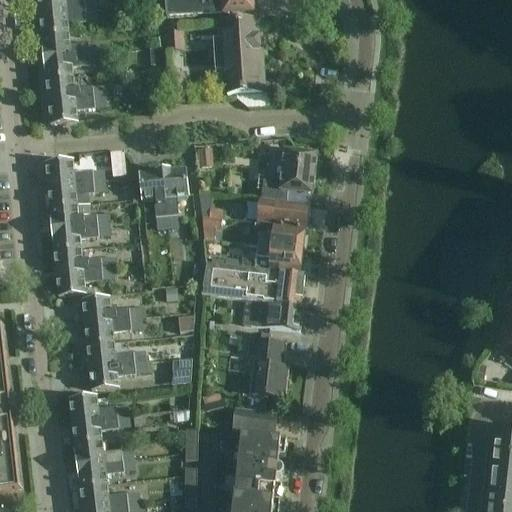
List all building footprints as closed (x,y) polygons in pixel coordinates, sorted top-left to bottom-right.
[(38,0),(40,19),(84,15),(83,3),(83,2),(66,4),(65,0),(38,0)] [(223,18),(254,17),(252,0),(165,0),(167,21),(223,18)] [(96,1),(83,3),(84,15),(97,13),(96,1)] [(97,13),(84,15),(85,25),(98,24),(97,13)] [(40,19),(43,41),(69,38),(68,27),(85,25),(84,15),(40,19)] [(226,76),(227,98),(262,96),(261,64),(259,64),(256,24),(222,27),(224,45),(215,46),(217,77),(226,76)] [(165,31),(166,54),(184,53),(183,30),(165,31)] [(214,42),(214,33),(203,33),(203,42),(214,42)] [(43,41),(45,63),(89,58),(88,46),(70,48),(69,38),(43,41)] [(100,45),(88,46),(89,58),(101,57),(100,45)] [(160,52),(151,52),(152,74),(161,73),(160,52)] [(101,57),(89,58),(90,69),(102,68),(101,57)] [(45,63),(47,85),(73,82),(72,71),(90,69),(89,58),(45,63)] [(185,77),(168,78),(169,107),(186,106),(185,77)] [(47,85),(49,106),(93,101),(92,91),(74,93),(73,82),(47,85)] [(104,90),(92,91),(93,101),(105,100),(104,90)] [(105,100),(93,101),(94,113),(107,112),(105,100)] [(94,113),(93,101),(49,106),(51,128),(78,126),(77,115),(94,113)] [(104,147),(105,171),(120,171),(119,146),(104,147)] [(212,169),(211,153),(200,154),(201,169),(212,169)] [(264,180),(261,203),(286,206),(288,194),(312,198),(317,158),(285,154),(282,182),(264,180)] [(47,169),(49,191),(94,187),(92,176),(75,177),(74,166),(47,169)] [(186,174),(164,176),(166,203),(168,220),(177,219),(178,219),(177,202),(189,200),(186,174)] [(105,175),(92,176),(94,187),(106,186),(105,175)] [(168,220),(166,203),(164,176),(142,178),(144,205),(154,204),(155,221),(168,220)] [(106,186),(94,187),(95,198),(107,197),(106,186)] [(49,191),(51,213),(78,210),(77,199),(95,198),(94,187),(49,191)] [(260,203),(258,216),(258,223),(269,224),(269,228),(305,232),(307,232),(310,209),(286,206),(261,203),(260,203)] [(51,213),(53,234),(98,230),(97,220),(79,221),(78,210),(51,213)] [(211,212),(210,220),(221,221),(223,213),(211,212)] [(108,218),(97,220),(98,230),(109,229),(108,218)] [(177,219),(168,220),(169,233),(178,233),(177,219)] [(210,220),(203,219),(206,242),(214,243),(215,232),(220,232),(221,221),(210,220)] [(168,220),(155,221),(156,235),(169,233),(168,220)] [(303,255),(305,232),(269,228),(256,226),(254,236),(252,236),(250,248),(260,249),(303,255)] [(109,229),(98,230),(99,241),(110,240),(109,229)] [(53,234),(55,256),(82,254),(81,243),(99,241),(98,230),(53,234)] [(242,267),(241,271),(257,273),(300,278),(303,255),(267,250),(260,249),(258,249),(256,264),(242,263),(242,265),(242,267)] [(55,256),(57,278),(102,274),(101,263),(83,265),(82,254),(55,256)] [(117,262),(101,263),(102,274),(114,273),(118,272),(117,262)] [(212,264),(212,267),(241,271),(242,267),(242,265),(226,262),(226,266),(212,264)] [(200,298),(261,306),(300,311),(304,278),(300,278),(257,273),(241,271),(209,267),(200,298)] [(114,273),(102,274),(103,285),(115,284),(114,273)] [(103,285),(102,274),(57,278),(59,300),(86,298),(85,286),(103,285)] [(177,292),(165,293),(167,305),(178,304),(177,292)] [(84,306),(86,329),(128,324),(127,314),(112,316),(110,303),(84,306)] [(245,311),(243,328),(263,331),(299,335),(302,311),(300,311),(261,306),(246,304),(245,311)] [(144,313),(127,314),(128,324),(142,323),(145,323),(144,313)] [(194,321),(178,323),(180,337),(193,336),(194,321)] [(142,323),(128,324),(129,335),(143,334),(142,323)] [(86,329),(88,350),(115,347),(114,336),(129,335),(128,324),(86,329)] [(1,331),(0,330),(0,495),(19,493),(1,331)] [(283,402),(287,372),(281,371),(284,349),(270,348),(271,337),(251,335),(248,358),(256,359),(251,398),(283,402)] [(117,369),(135,367),(135,357),(116,359),(115,347),(88,350),(90,372),(117,369)] [(153,355),(135,357),(135,367),(151,366),(154,365),(153,355)] [(192,386),(193,361),(174,363),(172,388),(192,386)] [(151,366),(135,367),(136,378),(152,377),(151,366)] [(135,367),(117,369),(90,372),(93,394),(119,391),(118,380),(136,378),(135,367)] [(219,397),(202,402),(206,416),(223,411),(219,397)] [(71,404),(73,426),(118,422),(117,410),(99,412),(97,400),(71,404)] [(129,409),(117,410),(118,422),(130,421),(129,409)] [(273,438),(276,418),(236,414),(233,434),(273,438)] [(130,421),(118,422),(119,433),(131,432),(130,421)] [(73,426),(76,448),(103,444),(102,435),(119,433),(118,422),(73,426)] [(488,440),(487,457),(511,459),(511,431),(494,430),(493,440),(488,440)] [(197,465),(198,434),(186,434),(185,465),(197,465)] [(213,511),(216,439),(204,439),(201,511),(213,511)] [(285,461),(286,444),(241,439),(233,511),(279,511),(282,491),(276,490),(279,460),(285,461)] [(76,448),(79,470),(122,465),(122,454),(104,456),(103,444),(76,448)] [(134,453),(122,454),(122,465),(135,463),(134,453)] [(511,459),(487,457),(484,485),(511,487),(511,459)] [(135,463),(122,465),(124,477),(136,476),(135,463)] [(79,470),(81,492),(108,488),(107,479),(124,477),(122,465),(79,470)] [(196,511),(197,473),(184,473),(183,511),(196,511)] [(511,511),(511,487),(484,485),(481,511),(489,511),(511,511)] [(83,511),(94,511),(111,510),(128,508),(128,497),(109,500),(108,488),(81,492),(83,511)] [(139,496),(128,497),(128,508),(140,507),(139,496)]
